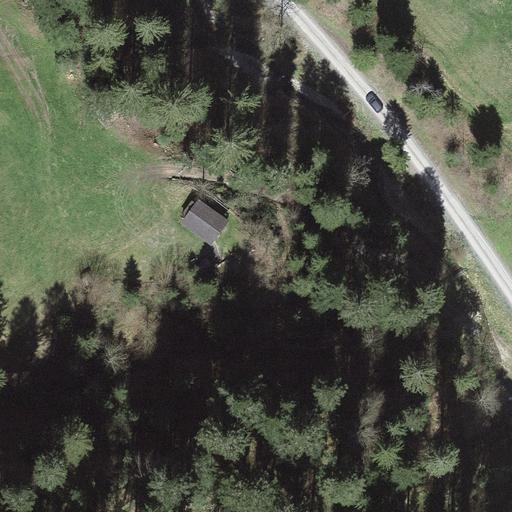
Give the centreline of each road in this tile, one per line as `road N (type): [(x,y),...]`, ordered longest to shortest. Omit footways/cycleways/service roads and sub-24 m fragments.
road 1 (track): [(511,354),(210,172),(133,171)]
road 2 (unclassified): [(284,0),(390,122),(511,292)]
